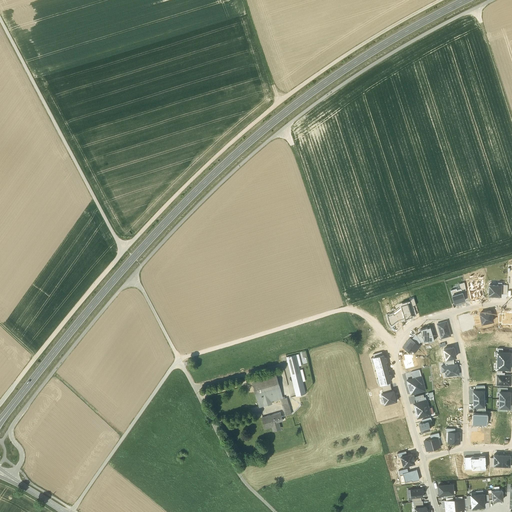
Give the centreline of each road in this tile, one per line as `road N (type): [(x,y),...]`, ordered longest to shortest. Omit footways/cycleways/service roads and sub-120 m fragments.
road 1 (track): [(491,0),(348,79),(204,197),(11,427),(21,454),(11,479)]
road 2 (secondary): [(465,0),(379,46),(256,134),(127,261),(0,420)]
road 3 (track): [(437,0),(279,98),(243,130),(122,251),(0,404)]
road 4 (track): [(511,256),(178,358)]
road 5 (track): [(0,17),(122,251)]
road 6 (track): [(286,127),(346,307)]
road 7 (residential): [(450,314),(408,327),(394,345),(422,458)]
road 8 (unclassified): [(194,388),(245,484),(274,511)]
road 9 (residential): [(465,448),(466,387),(450,314)]
road 10 (track): [(133,274),(194,388)]
